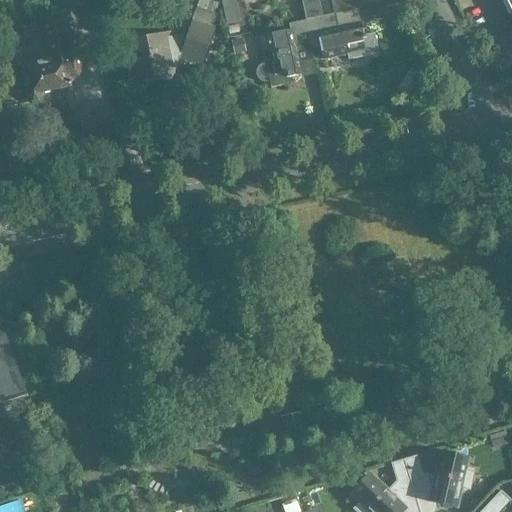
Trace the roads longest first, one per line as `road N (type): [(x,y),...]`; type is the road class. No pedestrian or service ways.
road 1 (residential): [(0,240),(490,127)]
road 2 (residential): [(490,127),(434,0)]
